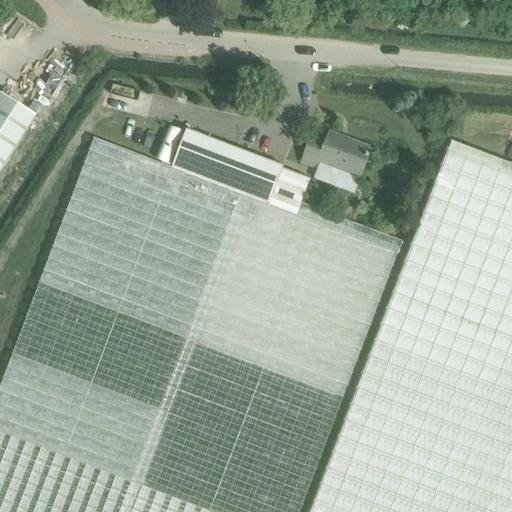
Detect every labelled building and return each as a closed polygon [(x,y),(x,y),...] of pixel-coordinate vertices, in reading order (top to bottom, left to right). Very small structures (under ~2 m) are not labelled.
[(0,171),(36,116),(1,94),(0,95),(0,171)] [(186,134),(172,169),(268,206),(273,193),(303,204),(310,185),(281,173),(283,168),(187,131),(186,134)] [(360,179),(372,150),(329,133),(325,145),(311,139),(301,163),(317,169),(319,163),(360,179)] [(95,139),(0,388),(0,511),(300,511),(398,255),(402,243),(303,204),(273,193),(268,206),(172,169),(95,139)] [(311,511),(511,511),(511,165),(452,142),(311,511)]
